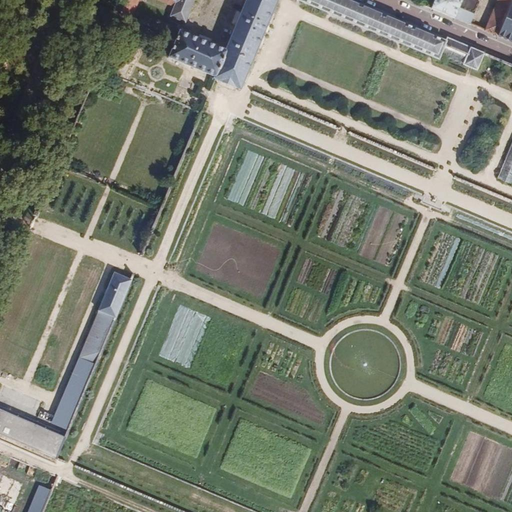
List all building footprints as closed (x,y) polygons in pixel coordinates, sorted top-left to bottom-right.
[(125,0),(118,18),(128,22),(137,0),(125,0)] [(158,0),(172,6),(168,15),(184,22),(193,0),(158,0)] [(247,0),(226,51),(180,32),(169,58),(215,77),(214,79),(241,90),(278,0),(298,0),(438,59),(446,41),(347,0),(247,0)] [(434,0),(431,8),(469,24),(479,2),(474,0),(434,0)] [(511,0),(497,0),(484,30),(498,36),(511,2),(511,0)] [(511,2),(498,36),(511,42),(511,2)] [(118,19),(115,26),(112,34),(153,51),(161,33),(136,23),(135,27),(118,19)] [(471,48),(448,39),(441,56),(464,65),(471,48)] [(351,46),(336,41),(322,77),(338,83),(351,46)] [(484,54),(471,48),(464,65),(477,71),(484,54)] [(429,81),(416,75),(401,111),(415,116),(429,81)] [(87,147),(107,154),(121,110),(101,103),(87,147)] [(511,183),(511,141),(496,179),(511,184),(511,183)] [(68,432),(130,281),(113,274),(97,312),(98,313),(51,425),(68,432)] [(0,437),(56,461),(64,441),(0,413),(0,437)] [(9,511),(20,487),(0,479),(0,511),(9,511)] [(40,488),(29,511),(43,511),(52,493),(40,488)]
